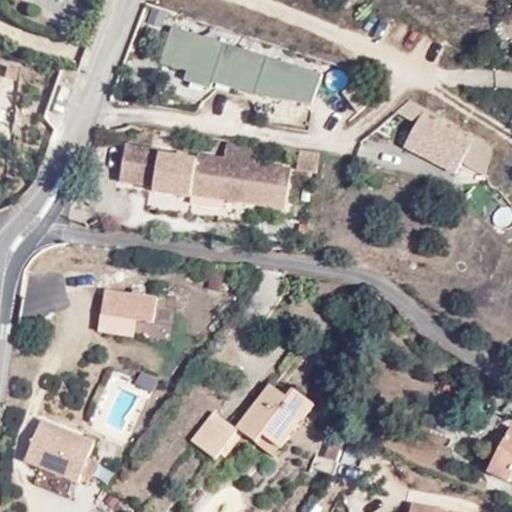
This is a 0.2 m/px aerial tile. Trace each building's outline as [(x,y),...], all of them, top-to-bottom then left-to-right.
[(161,65),(187,71),(185,80),(312,109),(322,66),(168,31),(161,65)] [(457,139),(437,127),(426,149),(447,160),(457,139)] [(218,151),(193,147),(192,151),(154,146),(155,141),(120,136),(114,175),(149,179),(149,185),(187,190),(187,188),(280,201),(286,161),(251,156),(253,141),(220,136),(218,151)] [(311,165),(314,146),(293,143),(290,162),(311,165)] [(221,258),(204,256),(197,286),(211,290),(221,258)] [(182,282),(154,280),(152,296),(180,300),(182,282)] [(135,286),(101,281),(97,309),(132,315),(135,286)] [(461,382),(449,377),(444,389),(455,393),(461,382)] [(270,381),(241,425),(259,436),(263,430),(285,445),(315,398),(296,384),(291,394),(270,381)] [(470,420),(436,406),(429,419),(463,436),(470,420)] [(200,447),(220,460),(241,425),(221,412),(200,447)] [(511,419),(510,419),(489,464),(511,473),(511,419)] [(98,443),(43,420),(25,463),(41,470),(80,486),(84,476),(90,460),(98,443)] [(281,451),(285,445),(263,430),(259,436),(281,451)] [(330,462),(339,440),(326,435),(318,456),(330,462)] [(100,464),(90,460),(84,476),(93,480),(100,464)] [(73,502),(80,486),(41,470),(34,485),(73,502)]
